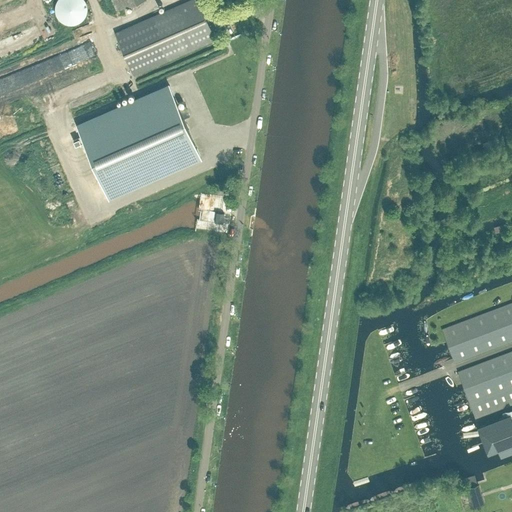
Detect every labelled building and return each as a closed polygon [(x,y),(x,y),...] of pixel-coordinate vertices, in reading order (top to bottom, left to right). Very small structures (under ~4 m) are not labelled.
[(65,23),(70,24),(75,24),(80,21),(83,18),(86,14),(87,9),(86,4),(84,0),(57,0),(56,3),(55,8),(56,12),(58,17),(61,21),(65,23)] [(112,0),(116,10),(139,0),(112,0)] [(189,0),(116,32),(134,75),(215,39),(198,0),(189,0)] [(61,91),(65,100),(91,90),(93,93),(108,87),(103,74),(61,91)] [(168,83),(76,123),(109,199),(202,159),(168,83)] [(38,101),(43,114),(56,109),(51,96),(38,101)] [(511,301),(442,329),(447,342),(453,358),(454,362),(511,339),(511,301)] [(462,383),(470,404),(480,414),(511,401),(511,350),(457,371),(462,383)] [(511,413),(478,426),(488,453),(497,449),(511,443),(511,413)] [(485,503),(479,483),(465,487),(471,506),(485,503)]
